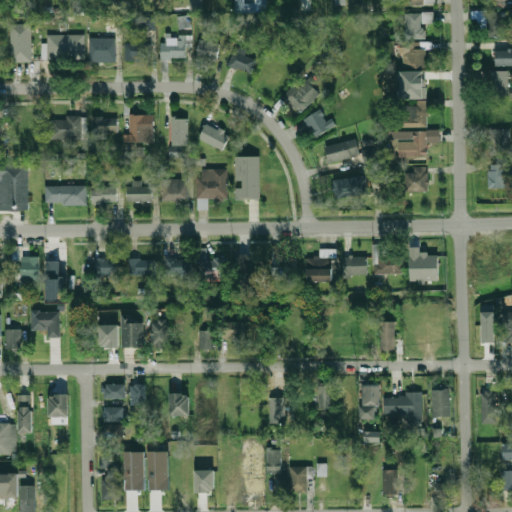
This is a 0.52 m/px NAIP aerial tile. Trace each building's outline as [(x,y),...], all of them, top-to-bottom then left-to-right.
[(188,0),(189,10),(202,10),(202,0),(188,0)] [(266,0),(255,0),(255,3),(247,3),(247,12),(266,12),(266,0)] [(511,0),(494,0),(495,8),(511,7),(511,0)] [(484,11),(486,38),(501,37),(501,29),(509,29),(508,16),(499,17),(499,10),(484,11)] [(403,13),(404,39),(423,39),(423,30),(421,30),(421,28),(418,28),(418,23),(431,23),(431,11),(419,11),(419,13),(403,13)] [(189,15),(178,16),(178,28),(189,28),(189,15)] [(141,21),(147,31),(153,27),(147,17),(141,21)] [(31,23),(10,23),(10,62),(31,62),(31,23)] [(47,60),(84,60),(84,35),(47,35),(47,60)] [(116,62),(116,37),(89,37),(89,62),(116,62)] [(186,59),(186,37),(160,37),(160,59),(186,59)] [(196,58),(216,62),(220,43),(200,39),(196,58)] [(397,42),(397,51),(400,51),(400,68),(424,67),(424,48),(429,48),(429,41),(397,42)] [(125,43),(125,60),(151,60),(151,43),(125,43)] [(228,64),(251,74),(257,57),(235,48),(228,64)] [(511,65),(511,49),(495,49),(495,65),(511,65)] [(258,75),(274,88),(285,75),(269,61),(258,75)] [(509,70),(492,70),(492,96),(509,96),(509,70)] [(410,71),(410,96),(427,96),(427,71),(410,71)] [(321,92),(308,79),(298,89),(294,85),(282,96),(300,114),(321,92)] [(400,126),(428,126),(428,100),(415,100),(415,109),(400,109),(400,126)] [(304,119),(316,138),(334,127),(322,108),(304,119)] [(155,143),(155,115),(127,115),(127,143),(155,143)] [(118,117),(91,117),(91,135),(118,135),(118,117)] [(50,118),(50,140),(81,140),(81,118),(50,118)] [(188,146),(188,118),(171,118),(171,156),(183,156),(183,146),(188,146)] [(228,132),(205,124),(199,140),(222,148),(228,132)] [(511,129),(489,129),(489,154),(511,154),(511,129)] [(428,155),(428,141),(440,141),(440,130),(412,130),(412,138),(399,138),(399,155),(428,155)] [(360,155),(356,138),(324,146),(329,163),(360,155)] [(125,145),(125,155),(143,155),(142,144),(125,145)] [(260,199),(260,157),(235,157),(235,182),(243,182),(243,188),(235,188),(236,199),(260,199)] [(489,188),(509,188),(509,164),(489,164),(489,188)] [(0,165),(0,210),(28,210),(28,165),(0,165)] [(427,166),(414,166),(414,172),(406,172),(406,191),(427,191),(427,166)] [(208,199),(228,199),(228,169),(198,169),(198,208),(208,208),(208,199)] [(335,198),(333,181),(365,176),(368,193),(335,198)] [(188,179),(163,179),(163,202),(188,202),(188,179)] [(127,183),(127,201),(157,201),(157,183),(127,183)] [(45,186),(46,204),(87,204),(87,186),(45,186)] [(117,203),(117,187),(92,187),(92,203),(117,203)] [(404,273),(404,256),(387,256),(387,244),(373,244),(373,273),(404,273)] [(319,258),(307,258),(307,281),(334,282),(335,249),(319,249),(319,258)] [(236,289),(254,289),(254,254),(236,254),(236,289)] [(439,254),(415,254),(415,273),(439,273),(439,254)] [(344,277),(368,276),(367,256),(343,257),(344,277)] [(20,257),(20,280),(39,280),(39,257),(20,257)] [(61,276),(61,257),(47,257),(47,276),(61,276)] [(73,274),(86,274),(86,257),(73,257),(73,274)] [(227,257),(199,257),(199,280),(227,280),(227,257)] [(296,257),(270,257),(270,276),(296,276),(296,257)] [(154,258),(130,258),(130,275),(154,275),(154,258)] [(188,278),(188,258),(164,258),(164,278),(188,278)] [(119,259),(94,259),(94,277),(119,277),(119,259)] [(481,340),(481,310),(494,310),(494,340),(481,340)] [(48,329),(48,337),(60,337),(60,311),(32,311),(32,329),(48,329)] [(511,341),(511,311),(503,311),(503,341),(511,341)] [(143,323),(131,323),(130,315),(121,315),(122,347),(143,347),(143,323)] [(168,319),(152,319),(152,346),(168,346),(168,319)] [(396,350),(396,321),(380,321),(380,350),(396,350)] [(450,341),(450,321),(431,321),(431,341),(450,341)] [(308,346),(308,323),(293,323),(293,346),(308,346)] [(119,324),(100,325),(100,348),(119,347),(119,324)] [(220,326),(220,337),(237,337),(237,326),(220,326)] [(22,329),(6,329),(6,349),(22,349),(22,329)] [(215,330),(199,330),(199,350),(215,350),(215,330)] [(125,398),(125,384),(105,384),(105,398),(125,398)] [(144,404),(144,384),(131,384),(131,404),(144,404)] [(319,409),(331,409),(331,384),(319,384),(319,409)] [(379,384),(361,384),(361,418),(379,418),(379,384)] [(433,389),(433,416),(451,416),(451,389),(433,389)] [(170,415),(189,415),(189,392),(170,393),(170,415)] [(482,392),(482,422),(497,422),(497,392),(482,392)] [(32,433),(31,394),(18,395),(19,433),(32,433)] [(385,394),(385,414),(412,414),(412,424),(421,424),(421,394),(385,394)] [(68,395),(49,395),(49,417),(69,416),(68,395)] [(285,398),(270,398),(270,421),(297,421),(297,407),(285,407),(285,398)] [(104,421),(124,421),(124,407),(104,407),(104,421)] [(15,423),(0,423),(0,454),(15,454),(15,423)] [(123,424),(111,425),(111,433),(124,433),(123,424)] [(444,456),(445,444),(436,444),(435,455),(444,456)] [(503,459),(511,459),(511,444),(503,444),(503,459)] [(281,473),(281,447),(267,447),(267,473),(281,473)] [(145,451),(124,452),(125,490),(146,490),(145,451)] [(169,489),(168,451),(148,451),(148,490),(169,489)] [(435,479),(451,477),(450,460),(434,461),(435,479)] [(327,476),(327,463),(318,463),(317,476),(327,476)] [(307,467),(290,467),(290,492),(307,492),(307,467)] [(121,499),(121,468),(102,468),(102,499),(121,499)] [(379,494),(379,468),(361,468),(361,494),(379,494)] [(195,492),(214,492),(214,470),(195,470),(195,492)] [(383,470),(383,495),(400,495),(400,470),(383,470)] [(511,490),(511,470),(502,470),(502,490),(511,490)] [(0,496),(17,496),(17,473),(0,473),(0,496)] [(454,498),(454,482),(437,482),(437,498),(454,498)] [(34,511),(35,485),(21,485),(20,511),(34,511)]
